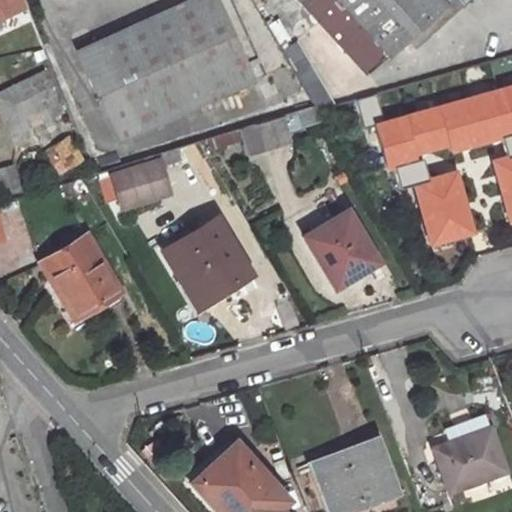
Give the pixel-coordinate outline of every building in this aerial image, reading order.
[(214,0),(186,0),(75,51),(117,141),(251,80),(214,0)] [(298,0),(367,75),(405,40),(413,49),(462,4),(457,0),(443,0),(442,1),(440,0),(298,0)] [(42,71),(0,91),(0,115),(10,137),(29,127),(24,116),(37,110),(43,120),(60,111),(57,103),(42,71)] [(460,74),(436,81),(441,98),(465,90),(460,74)] [(295,111),(282,115),(287,130),(300,126),(295,111)] [(241,128),(249,153),(290,140),(287,130),(282,115),(241,128)] [(471,134),(418,145),(429,202),(452,197),(451,191),(482,184),(471,134)] [(67,135),(50,146),(53,151),(45,155),(51,165),(58,159),(65,171),(83,160),(67,135)] [(160,164),(114,179),(124,206),(169,192),(160,164)] [(345,211),(301,238),(330,285),(374,258),(345,211)] [(214,218),(162,251),(195,306),(247,274),(214,218)] [(84,234),(38,262),(50,281),(55,279),(77,316),(119,291),(84,234)] [(488,428),(431,447),(445,491),(503,471),(488,428)] [(373,437),(308,462),(328,511),(334,511),(347,507),(349,511),(395,494),(373,437)] [(193,483),(219,511),(284,511),(276,503),(280,500),(233,447),(193,483)]
